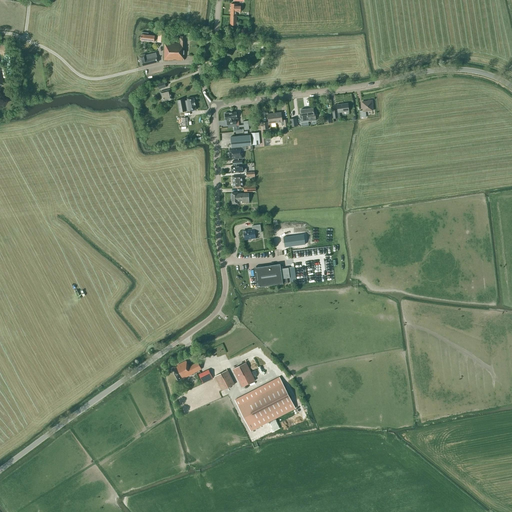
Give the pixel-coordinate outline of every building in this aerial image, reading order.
[(237,12),(240,12),(241,5),(237,5),(237,4),(231,4),(231,16),(236,16),(237,12)] [(164,43),(166,31),(159,30),(157,42),(164,43)] [(141,34),(140,40),(154,42),(155,36),(148,35),(148,33),(141,32),(141,34)] [(164,60),(184,60),(184,56),(185,36),(180,36),(180,44),(179,44),(179,43),(164,43),(164,60)] [(145,55),(145,54),(139,56),(141,66),(158,62),(157,57),(156,53),(145,55)] [(170,94),(169,90),(160,92),(161,96),(162,101),(172,99),(171,93),(170,94)] [(187,100),(183,101),(182,99),(178,100),(180,112),(189,111),(196,110),(194,97),(187,99),(187,100)] [(365,112),(373,111),(372,105),(373,105),(372,100),(368,101),(362,102),(363,111),(359,111),(360,118),(366,117),(365,112)] [(338,110),(332,111),(333,118),(337,118),(337,117),(339,117),(339,112),(341,112),(349,111),(348,104),(337,105),(338,110)] [(314,112),(313,108),(307,109),(308,121),(316,120),(315,112),(314,112)] [(236,112),(231,113),(231,119),(236,119),(236,120),(237,123),(236,124),(236,128),(237,129),(239,129),(239,128),(244,127),(244,130),(249,130),(248,121),(243,122),(243,125),(239,125),(238,119),(237,119),(236,112)] [(280,122),(281,121),(281,123),(284,123),(284,127),(287,126),(287,119),(283,120),(282,120),(281,112),(274,113),(275,122),(280,122)] [(225,114),(226,120),(227,125),(236,124),(237,123),(236,120),(236,119),(231,119),(231,113),(225,114)] [(274,113),(268,114),(269,122),(267,122),(262,122),(263,129),(268,129),(267,125),(270,125),(270,123),(275,122),(274,113)] [(253,145),(260,144),(258,133),(251,133),(253,145)] [(231,148),(229,149),(230,159),(242,158),(242,146),(251,145),(250,135),(230,137),(231,148)] [(243,187),(243,183),(242,175),(232,176),(233,188),(243,187)] [(238,194),(237,193),(232,193),(232,204),(238,204),(238,203),(249,203),(248,193),(238,194)] [(255,239),(255,234),(261,233),(260,225),(252,226),(252,230),(244,231),(245,241),(245,239),(255,237),(255,239)] [(304,234),(283,237),(284,247),(305,244),(304,234)] [(257,288),(288,283),(287,278),(282,279),(280,264),(254,268),(257,288)] [(291,283),(297,282),(295,272),(289,273),(291,283)] [(172,369),(178,380),(182,378),(183,379),(201,369),(198,362),(190,366),(189,365),(188,365),(186,361),(177,366),(172,369)] [(242,387),(255,380),(246,362),(232,369),(242,387)] [(203,383),(212,378),(208,369),(199,374),(203,383)] [(228,370),(215,376),(222,391),(235,384),(228,370)] [(234,399),(250,430),(295,408),(279,377),(234,399)]
